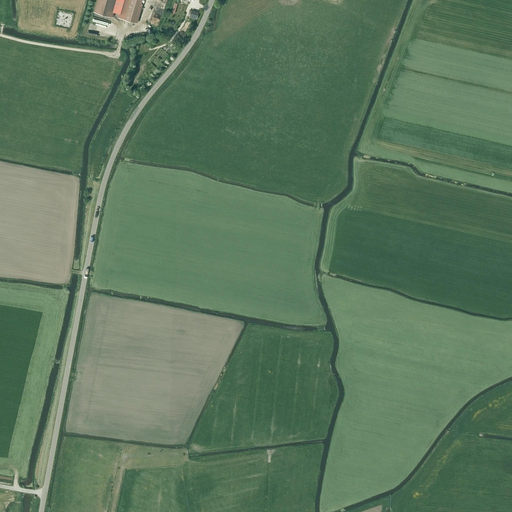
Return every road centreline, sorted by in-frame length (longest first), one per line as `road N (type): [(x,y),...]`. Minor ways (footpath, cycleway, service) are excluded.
road 1 (tertiary): [(40,511),(106,173),(127,126),(186,49),(211,0)]
road 2 (track): [(151,0),(142,24),(123,27),(116,53),(0,35)]
